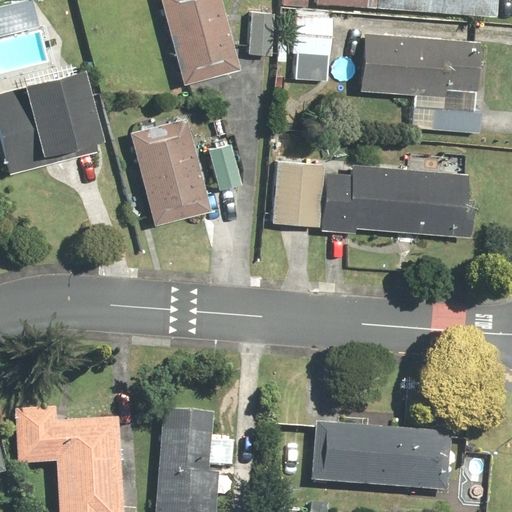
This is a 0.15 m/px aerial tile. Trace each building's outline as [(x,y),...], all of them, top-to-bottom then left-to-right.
[(14,0),(0,3),(0,33),(30,26),(23,0),(14,0)] [(216,0),(163,0),(152,3),(175,95),(236,80),(216,0)] [(307,0),(307,7),(489,15),(489,0),(307,0)] [(318,80),(323,12),(285,10),(282,54),(289,54),(287,78),(318,80)] [(266,48),(266,13),(244,13),(243,28),(240,28),(240,48),(266,48)] [(470,45),(351,41),(349,105),(468,109),(470,45)] [(69,83),(0,100),(0,170),(2,178),(88,156),(69,83)] [(180,128),(124,140),(146,234),(201,222),(180,128)] [(200,145),(212,190),(236,183),(223,139),(200,145)] [(461,180),(264,161),(258,225),(455,244),(461,180)] [(152,413),(151,511),(211,511),(216,415),(152,413)] [(52,511),(116,511),(118,420),(13,418),(12,468),(54,468),(52,511)] [(431,434),(310,432),(309,491),(430,493),(431,434)]
